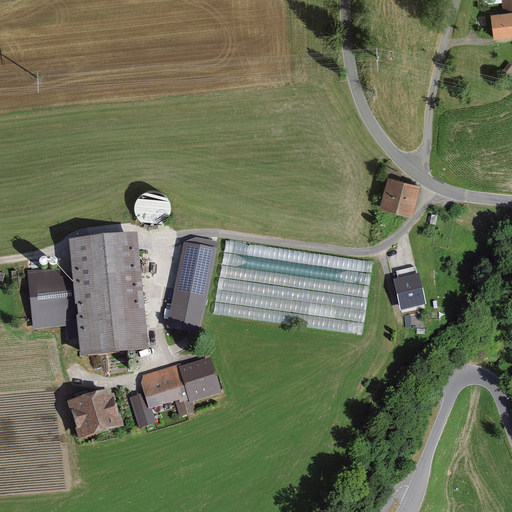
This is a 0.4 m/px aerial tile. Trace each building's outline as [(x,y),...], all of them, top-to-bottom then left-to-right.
[(511,0),(504,0),(507,17),(491,19),(495,44),(511,41),(511,0)] [(424,185),(392,178),(385,206),(417,214),(424,185)] [(158,227),(164,225),(168,222),(172,218),(174,212),(174,207),(172,201),(169,197),(164,193),(159,191),(153,192),(147,194),(142,198),(139,203),(138,209),(139,215),(142,220),(147,225),(152,227),(158,227)] [(149,350),(137,233),(69,240),(72,276),(61,277),(60,270),(50,271),(49,267),(27,269),(34,330),(66,327),(67,339),(79,338),(81,357),(149,350)] [(217,249),(184,242),(167,328),(201,335),(217,249)] [(236,255),(237,244),(227,243),(226,254),(236,255)] [(431,302),(421,267),(397,273),(407,309),(431,302)] [(183,364),(143,377),(154,410),(193,398),(194,403),(228,393),(216,357),(184,367),(183,364)] [(106,390),(68,402),(80,441),(125,427),(114,394),(108,395),(106,390)]
